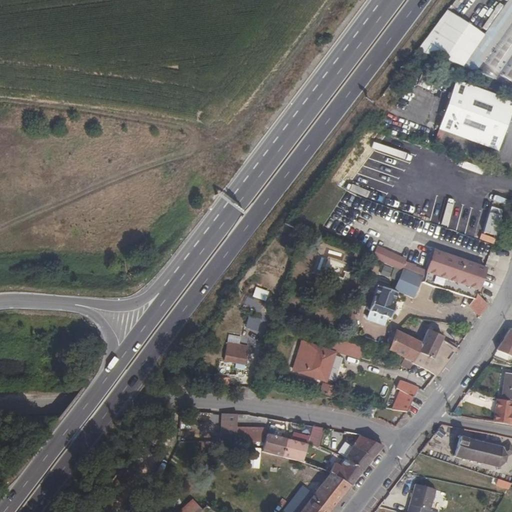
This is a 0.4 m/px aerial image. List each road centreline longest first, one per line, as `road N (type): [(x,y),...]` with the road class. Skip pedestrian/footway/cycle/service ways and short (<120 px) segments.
road 1 (primary): [(32,511),(420,0)]
road 2 (track): [(0,233),(228,135),(0,101)]
road 3 (tertiary): [(404,442),(244,405),(144,400),(0,408)]
road 4 (primary): [(394,0),(180,281)]
road 5 (primary): [(110,372),(4,511)]
road 6 (track): [(228,135),(323,0)]
road 7 (unclassified): [(427,411),(511,282)]
